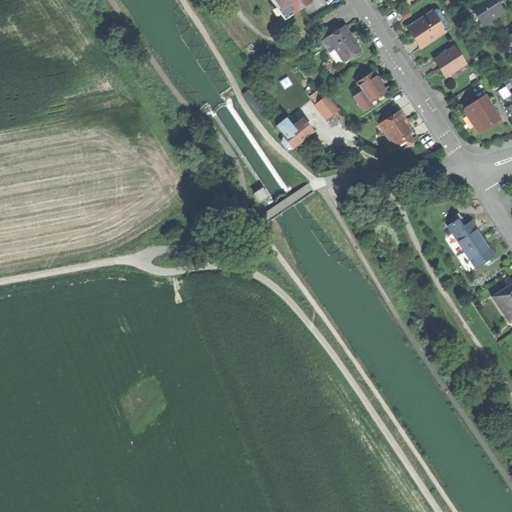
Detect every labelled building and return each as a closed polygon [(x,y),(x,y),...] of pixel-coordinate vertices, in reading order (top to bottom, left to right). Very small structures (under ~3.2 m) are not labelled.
[(271,0),(284,19),(312,1),(311,0),(271,0)] [(481,22),(483,25),(504,12),(499,3),(496,0),(483,0),(472,8),(473,9),(481,22)] [(414,37),(421,47),(451,28),(437,5),(429,10),(431,13),(408,27),(414,37)] [(476,25),(481,22),(473,9),(468,12),(476,25)] [(334,47),(343,62),(360,51),(352,38),(345,27),(323,41),(329,50),(334,47)] [(440,69),(445,77),(466,64),(455,46),(434,60),(440,69)] [(470,69),(466,64),(445,77),(449,83),(470,69)] [(364,93),(368,99),(384,89),(379,81),(372,71),(356,81),(362,90),(364,93)] [(385,91),(384,89),(368,99),(370,102),(385,91)] [(353,96),(355,99),(364,93),(362,90),(353,96)] [(370,102),(368,99),(364,93),(355,99),(363,111),(372,105),(370,102)] [(315,104),(327,119),(334,113),(339,110),(327,94),(315,104)] [(466,108),(481,130),(488,125),(499,118),(484,96),(466,108)] [(477,132),(481,130),(466,108),(462,110),(477,132)] [(344,116),(339,110),(334,113),(340,120),(344,116)] [(398,111),(378,124),(384,133),(386,132),(395,147),(404,141),(407,145),(416,140),(405,123),(398,111)] [(277,125),(284,134),(294,126),(287,117),(277,125)] [(284,134),(294,146),(313,131),(303,119),(294,126),(284,134)] [(286,146),(294,146),(284,134),(282,141),(286,146)] [(253,194),(259,203),(268,197),(262,188),(253,194)] [(450,226),(455,233),(464,227),(459,220),(450,226)] [(455,233),(466,250),(484,238),(479,230),(473,221),(464,227),(455,233)] [(466,250),(477,266),(495,254),(489,245),(484,238),(466,250)] [(511,284),(494,296),(510,321),(511,319),(511,284)]
